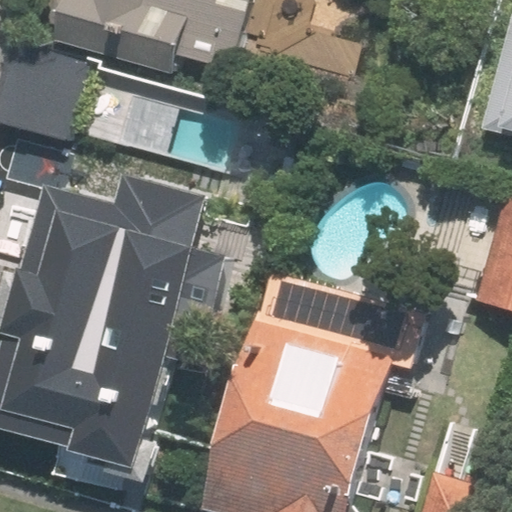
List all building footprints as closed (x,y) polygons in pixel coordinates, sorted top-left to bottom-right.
[(202,57),(244,68),(262,0),(89,0),(79,39),(198,72),(202,57)] [(85,139),(108,56),(30,35),(8,118),(85,139)] [(511,59),(498,115),(511,118),(511,59)] [(98,451),(166,469),(200,335),(214,339),(235,261),(218,256),(222,242),(75,204),(57,273),(47,271),(31,335),(34,335),(11,422),(100,445),(98,451)] [(511,221),(489,301),(511,307),(511,221)] [(371,511),(414,364),(430,369),(445,315),(295,272),(228,505),(252,511),(371,511)] [(511,511),(511,493),(438,472),(426,511),(511,511)]
